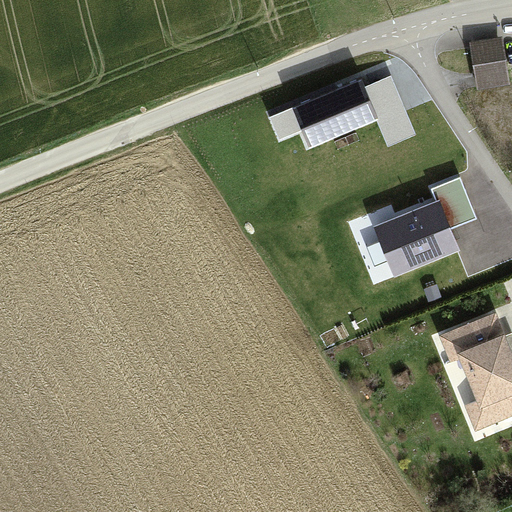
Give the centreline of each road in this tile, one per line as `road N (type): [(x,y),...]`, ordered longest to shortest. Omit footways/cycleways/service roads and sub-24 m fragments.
road 1 (tertiary): [(403,33),(0,177)]
road 2 (residential): [(511,206),(403,33)]
